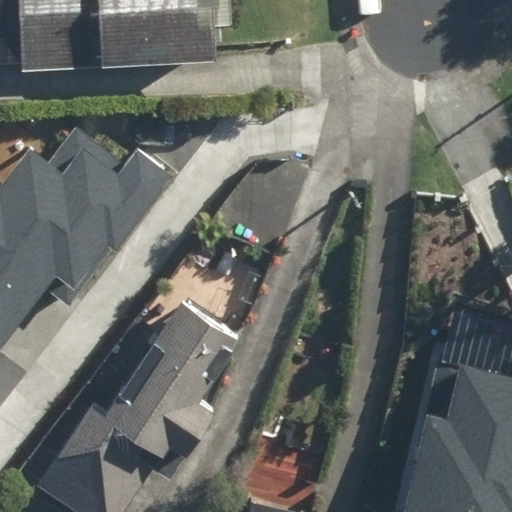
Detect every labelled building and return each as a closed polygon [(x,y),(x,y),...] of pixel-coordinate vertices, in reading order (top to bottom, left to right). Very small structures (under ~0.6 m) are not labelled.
[(214,0),(5,0),(4,18),(14,73),(204,65),(202,29),(216,28),(214,0)] [(0,335),(55,264),(75,279),(106,240),(115,247),(173,171),(135,143),(121,162),(75,127),(51,159),(30,143),(0,181),(0,335)] [(226,339),(167,302),(95,418),(77,406),(26,488),(65,511),(118,511),(156,452),(169,460),(198,412),(185,404),(226,339)] [(396,511),(511,511),(511,371),(437,352),(396,511)] [(309,511),(310,511),(255,498),(251,511),(309,511)]
